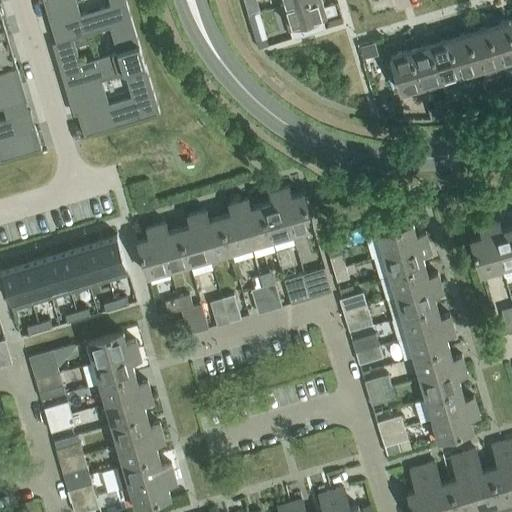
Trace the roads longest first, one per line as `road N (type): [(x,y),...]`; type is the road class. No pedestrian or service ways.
road 1 (tertiary): [(511,141),(417,160),(325,145),(251,97),(211,49),(189,0)]
road 2 (residential): [(19,0),(76,188)]
